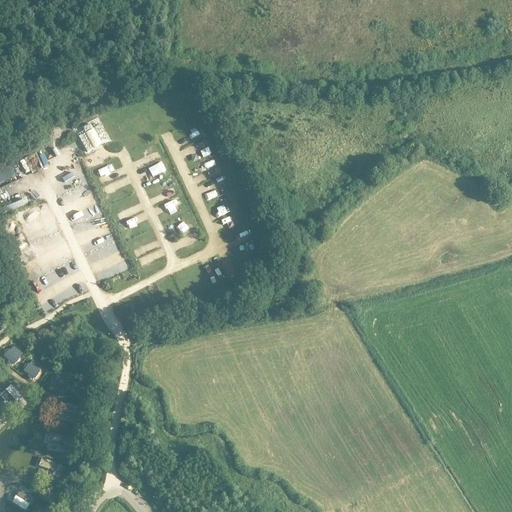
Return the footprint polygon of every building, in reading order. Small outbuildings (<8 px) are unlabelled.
[(93,130),(91,127),(90,124),(82,129),(84,131),(85,134),(93,130)] [(93,129),(101,145),(108,141),(99,126),(93,129)] [(85,134),(78,137),(87,153),(94,149),(85,134)] [(24,356),(13,347),(4,358),(15,367),(24,356)] [(44,370),(34,361),(25,372),(35,381),(44,370)] [(70,382),(60,374),(51,384),(61,393),(70,382)] [(92,391),(81,383),(72,393),(83,402),(92,391)] [(22,400),(12,388),(1,398),(11,409),(22,400)] [(76,411),(63,407),(60,419),(73,423),(76,411)] [(71,441),(54,437),(51,452),(67,455),(71,441)] [(62,470),(43,462),(38,474),(56,481),(62,470)] [(25,511),(34,499),(20,490),(11,504),(24,511),(25,511)]
